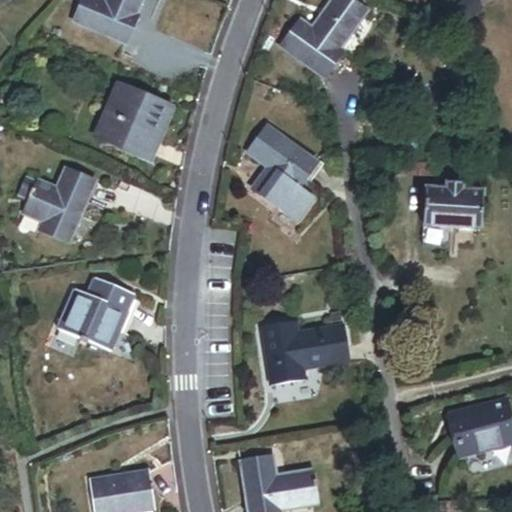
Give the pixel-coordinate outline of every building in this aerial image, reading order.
[(140,12),(138,11),(142,0),(84,0),(77,18),(129,39),(140,12)] [(346,46),(342,43),(368,6),(359,0),(331,0),(315,24),(305,17),(286,45),(327,73),(346,46)] [(158,116),(168,121),(175,105),(122,82),(100,134),(143,152),(158,116)] [(143,152),(153,156),(168,121),(158,116),(143,152)] [(295,219),(311,197),(298,186),(316,162),(270,126),(251,151),(271,167),(255,187),(295,219)] [(398,174),(425,175),(425,163),(399,162),(398,174)] [(425,175),(434,176),(435,164),(425,163),(425,175)] [(41,229),(70,242),(97,182),(68,169),(59,190),(41,182),(40,185),(33,201),(27,214),(44,222),(41,229)] [(22,196),(33,201),(40,185),(29,180),(22,196)] [(424,228),(482,231),(484,191),(464,190),(464,184),(447,183),(447,189),(427,188),(424,228)] [(497,254),(511,251),(511,238),(495,241),(497,254)] [(88,290),(93,293),(100,276),(95,274),(88,290)] [(59,323),(111,345),(134,291),(100,276),(93,293),(88,290),(76,285),(59,323)] [(301,366),(348,358),(342,324),(282,334),(280,322),(261,325),(271,383),(302,377),(301,366)] [(463,467),(511,452),(511,419),(509,408),(451,426),(463,467)] [(250,511),(284,511),(320,507),(314,471),(278,477),(275,457),(243,462),(250,511)] [(99,511),(122,511),(159,506),(152,467),(94,477),(99,511)]
